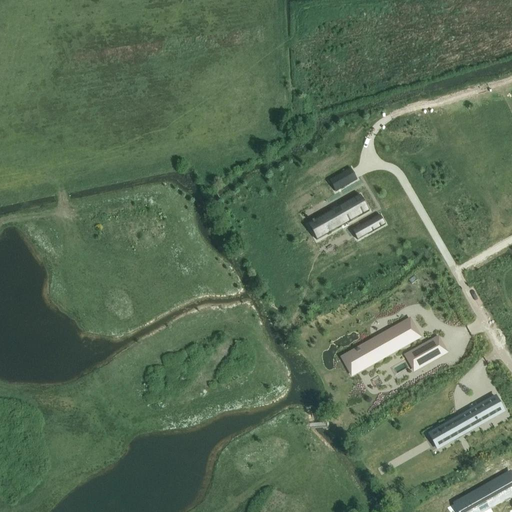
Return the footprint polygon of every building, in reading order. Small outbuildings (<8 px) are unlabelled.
[(352,168),(329,182),(335,192),(358,179),(352,168)] [(360,196),(308,225),(317,241),(369,212),(360,196)] [(379,216),(352,231),(358,241),(384,225),(379,216)] [(340,358),(352,378),(423,339),(411,318),(340,358)] [(439,336),(404,355),(414,373),(449,354),(439,336)] [(496,399),(431,436),(438,449),(504,412),(496,399)] [(511,472),(511,471),(452,505),(456,511),(486,511),(511,497),(511,472)]
